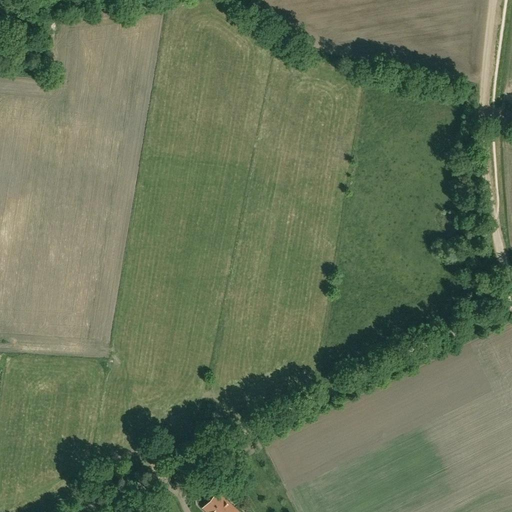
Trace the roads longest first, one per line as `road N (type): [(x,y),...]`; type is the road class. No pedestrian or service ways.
road 1 (unclassified): [(84,511),(511,303)]
road 2 (unclassified): [(511,302),(481,141),(493,0)]
